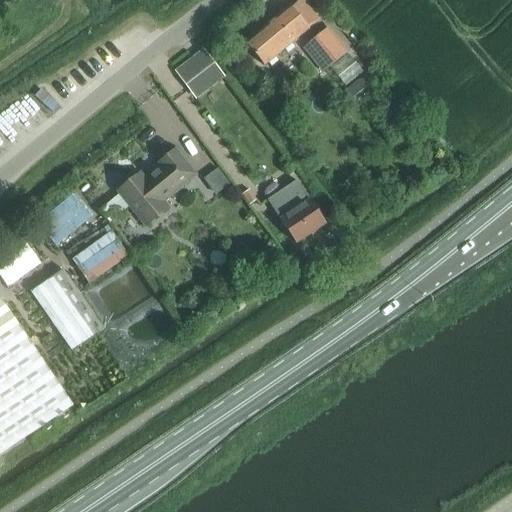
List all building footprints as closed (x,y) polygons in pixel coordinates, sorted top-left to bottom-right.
[(309,30),(290,7),(245,44),(264,67),(309,30)] [(309,45),(323,61),(327,66),(343,53),(339,48),(325,31),(309,45)] [(176,71),(189,89),(197,100),(225,79),(203,51),(176,71)] [(349,85),(356,99),(365,95),(362,90),(374,85),(370,75),(349,85)] [(162,202),(195,176),(175,151),(160,163),(164,168),(146,183),(139,175),(118,192),(145,226),(167,208),(162,202)] [(218,169),(204,179),(216,195),(230,185),(218,169)] [(267,202),(280,221),(295,245),(325,225),(310,201),(309,202),(296,182),(267,202)] [(248,191),(241,196),(249,206),(256,201),(248,191)] [(60,244),(95,214),(76,192),(41,222),(60,244)] [(107,228),(70,253),(90,281),(127,257),(107,228)] [(22,276),(53,252),(37,232),(6,256),(22,276)] [(30,293),(71,352),(104,330),(63,271),(30,293)] [(0,455),(72,407),(0,300),(0,455)]
